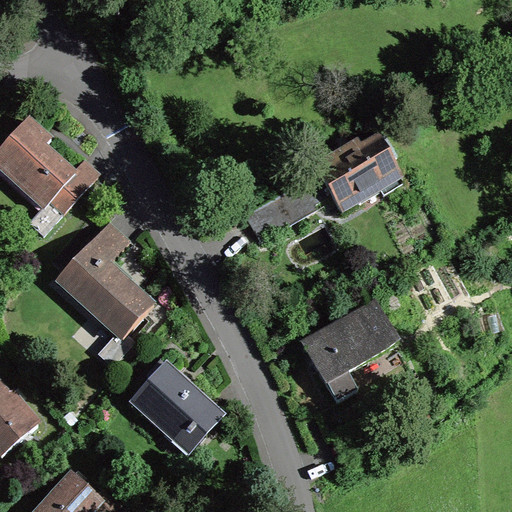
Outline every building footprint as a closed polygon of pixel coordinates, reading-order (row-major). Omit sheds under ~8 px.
[(0,153),(0,170),(43,210),(44,211),(51,204),(62,214),(43,235),(40,233),(39,234),(43,237),(63,215),(64,216),(98,177),(84,164),(73,175),(45,150),(44,149),(51,142),(28,122),(0,153)] [(397,160),(386,139),(363,152),(358,145),(316,169),(319,175),(311,179),(302,184),(316,207),(332,198),(342,215),(363,203),(360,198),(400,175),(393,162),(397,160)] [(245,217),(261,244),(292,227),(277,199),(245,217)] [(129,245),(108,226),(57,282),(59,284),(61,282),(118,334),(116,336),(123,342),(154,308),(109,267),(129,245)] [(347,374),(397,345),(378,312),(361,321),(360,318),(357,317),(354,317),(351,318),(350,320),(349,323),(349,325),(351,327),(307,352),(311,359),(337,405),(358,393),(347,374)] [(138,403),(181,442),(194,428),(200,434),(219,413),(180,378),(168,367),(149,388),(150,389),(138,403)] [(0,456),(1,458),(38,427),(11,396),(7,399),(0,391),(0,456)] [(362,429),(332,441),(345,471),(375,458),(362,429)] [(92,511),(94,510),(97,511),(123,511),(124,511),(102,492),(96,496),(73,475),(39,511),(92,511)]
